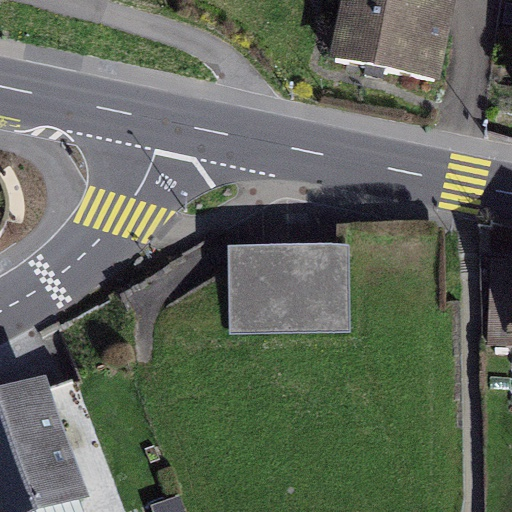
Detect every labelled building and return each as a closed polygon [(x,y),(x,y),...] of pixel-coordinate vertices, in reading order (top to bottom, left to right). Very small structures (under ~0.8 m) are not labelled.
[(455,0),(344,0),(334,69),(442,86),(455,0)] [(0,253),(10,253),(8,183),(0,182),(0,253)] [(352,325),(353,227),(233,227),(232,324),(352,325)] [(47,394),(0,411),(0,511),(79,511),(89,509),(47,394)] [(187,511),(183,494),(153,503),(155,511),(187,511)]
